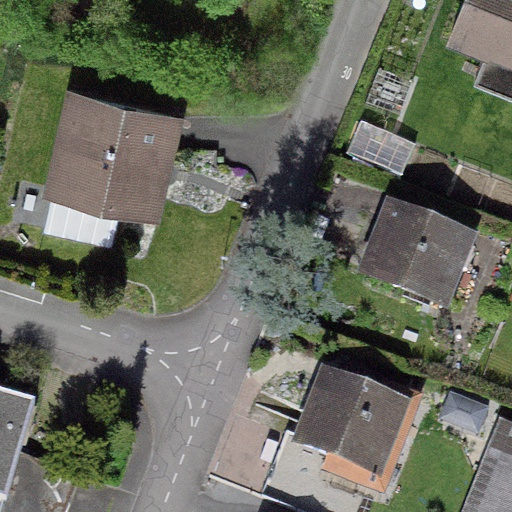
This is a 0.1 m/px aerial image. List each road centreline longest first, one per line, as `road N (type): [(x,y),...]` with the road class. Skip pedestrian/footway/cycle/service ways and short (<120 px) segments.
road 1 (residential): [(208,389),(360,0)]
road 2 (residential): [(0,313),(208,389)]
road 3 (residential): [(162,511),(208,389)]
